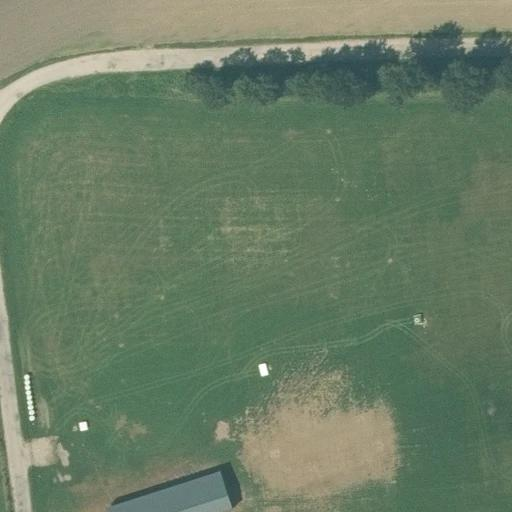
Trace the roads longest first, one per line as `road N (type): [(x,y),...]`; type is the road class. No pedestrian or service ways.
road 1 (track): [(511,47),(89,63),(0,95)]
road 2 (track): [(0,327),(23,511)]
